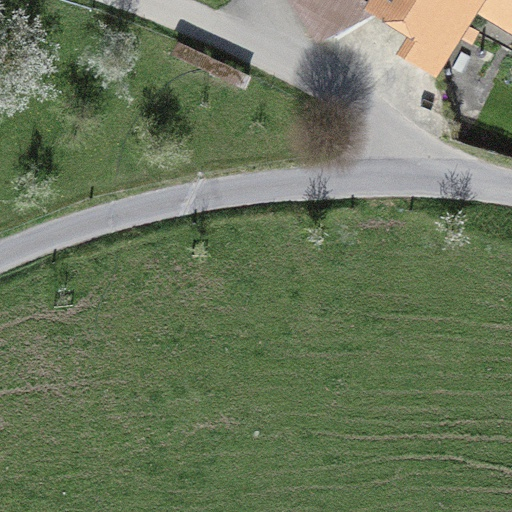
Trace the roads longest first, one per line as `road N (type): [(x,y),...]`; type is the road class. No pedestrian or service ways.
road 1 (unclassified): [(0,263),(131,218),(239,198),(451,190)]
road 2 (unclassified): [(105,0),(199,26),(278,61),(451,190)]
